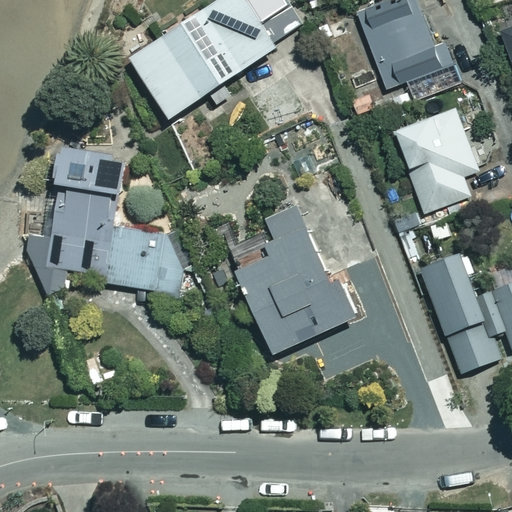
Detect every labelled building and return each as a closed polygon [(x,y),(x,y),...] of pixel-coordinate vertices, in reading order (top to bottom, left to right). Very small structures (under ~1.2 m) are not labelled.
[(308,26),(290,0),(230,0),(138,63),(180,125),(288,53),(282,44),(308,26)] [(440,49),(421,0),(397,0),(363,13),(392,89),(412,81),(420,102),(446,92),(466,84),(451,45),(440,49)] [(485,174),(460,110),(398,134),(430,217),(476,199),(469,180),(485,174)] [(323,171),(308,152),(293,163),(308,182),(323,171)] [(69,298),(72,274),(111,279),(107,310),(156,315),(159,297),(185,301),(189,273),(172,236),(122,228),(126,201),(133,203),(137,168),(122,166),(123,160),(72,153),(58,242),(37,239),(35,254),(54,297),(69,298)] [(312,233),(301,207),(272,220),(283,246),(275,249),(280,262),(247,277),(284,360),(312,347),(307,337),(324,330),(328,341),(369,323),(351,284),(342,288),(317,231),(312,233)] [(511,288),(486,298),(471,257),(428,273),(467,378),(507,364),(499,341),(511,336),(511,288)]
